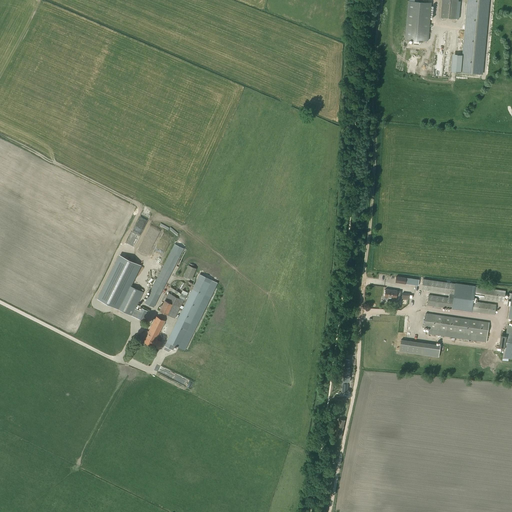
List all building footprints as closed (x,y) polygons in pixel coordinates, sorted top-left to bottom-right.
[(455,28),(457,0),(441,0),(439,27),(455,28)] [(467,0),(461,72),(482,74),(488,0),(467,0)] [(428,41),(431,4),(414,2),(408,2),(405,39),(428,41)] [(183,249),(174,244),(144,303),(153,307),(183,249)] [(98,299),(116,308),(128,284),(137,266),(118,257),(98,299)] [(178,347),(211,280),(199,274),(164,346),(172,350),(173,347),(174,345),(178,347)] [(396,276),(395,282),(418,286),(418,280),(396,276)] [(425,280),(423,290),(453,294),(454,291),(456,292),(474,294),(473,297),(505,302),(507,292),(425,280)] [(143,292),(128,284),(116,308),(132,316),(143,292)] [(385,289),(384,297),(388,297),(387,301),(398,303),(400,293),(397,292),(397,291),(385,289)] [(428,295),(426,305),(494,315),(496,305),(473,302),(473,297),(474,294),(456,292),(454,291),(453,294),(452,299),(428,295)] [(181,293),(179,298),(168,293),(159,311),(174,318),(183,300),(186,295),(181,293)] [(147,311),(141,308),(136,318),(143,321),(147,311)] [(425,313),(423,328),(428,329),(427,333),(485,342),(488,323),(425,313)] [(152,345),(159,349),(162,342),(157,340),(156,341),(155,340),(156,338),(156,339),(165,321),(156,317),(148,333),(144,342),(152,346),(152,345)] [(511,326),(508,326),(503,358),(511,359),(511,326)] [(409,353),(411,341),(400,340),(399,351),(409,353)] [(438,352),(439,345),(418,342),(417,354),(438,357),(438,352)] [(185,373),(188,366),(177,361),(176,364),(174,363),(173,367),(185,373)] [(345,362),(341,383),(342,384),(341,392),(346,392),(347,384),(345,384),(346,377),(348,377),(349,368),(348,368),(349,363),(345,362)]
